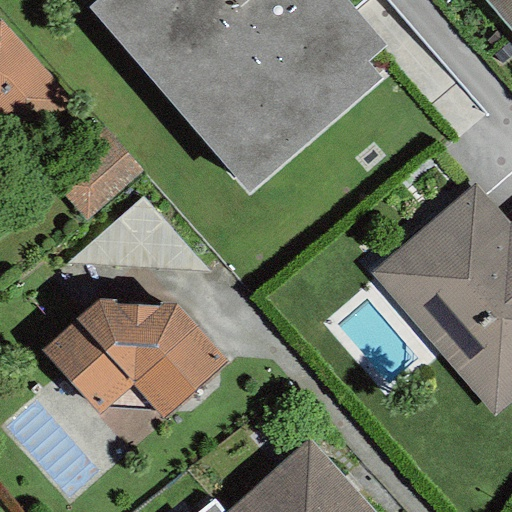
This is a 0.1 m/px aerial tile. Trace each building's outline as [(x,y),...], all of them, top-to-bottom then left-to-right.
[(95,0),(86,8),(249,194),(381,80),(367,64),(386,47),(344,0),(95,0)] [(511,0),(483,0),(511,32),(511,0)] [(0,124),(18,144),(71,103),(0,22),(0,124)] [(45,178),(84,221),(140,171),(101,128),(45,178)] [(511,400),(511,220),(507,225),(472,185),(368,273),(493,417),(511,400)] [(98,299),(40,352),(98,415),(131,385),(162,418),(226,361),(174,302),(159,301),(158,307),(113,305),(113,299),(98,299)] [(372,511),(308,440),(226,511),(372,511)] [(223,511),(214,500),(198,511),(223,511)]
